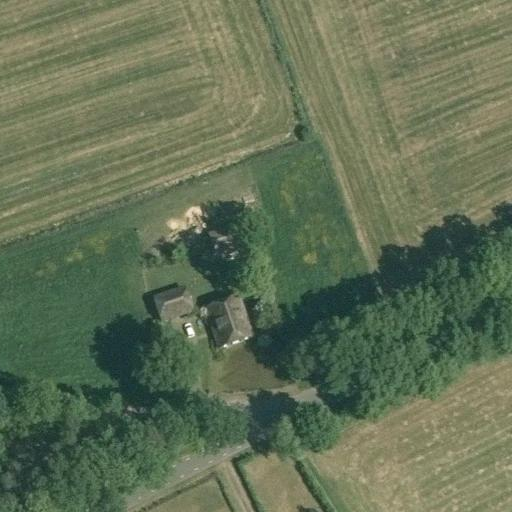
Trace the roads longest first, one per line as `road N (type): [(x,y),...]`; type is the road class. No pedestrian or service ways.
road 1 (tertiary): [(104,511),(511,302)]
road 2 (track): [(0,418),(324,400)]
